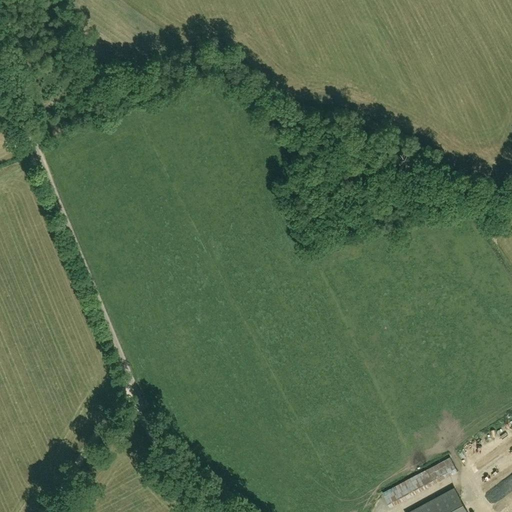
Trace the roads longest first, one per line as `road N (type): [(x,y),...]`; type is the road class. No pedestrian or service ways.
road 1 (unclassified): [(224,511),(171,465),(140,413),(0,54)]
road 2 (track): [(40,511),(131,383)]
